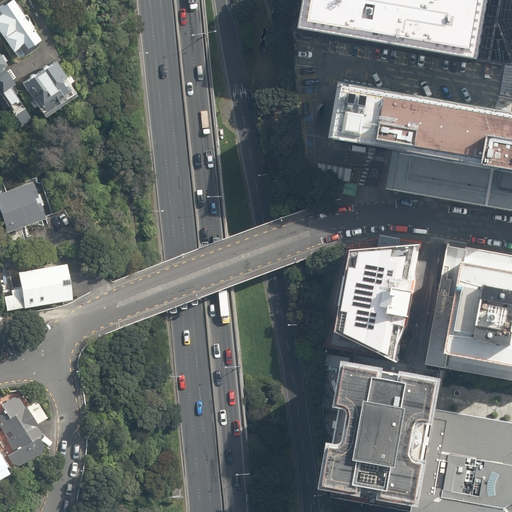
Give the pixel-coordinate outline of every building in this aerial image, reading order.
[(20,12),(12,0),(9,0),(0,6),(0,35),(11,52),(12,51),(17,58),(21,55),(22,56),(35,46),(36,41),(38,40),(33,31),(34,30),(32,27),(29,21),(30,20),(23,11),(20,12)] [(489,0),(302,0),(297,33),(479,65),(489,0)] [(1,67),(5,65),(3,62),(5,60),(0,53),(0,105),(2,108),(7,105),(13,115),(14,114),(21,125),(31,119),(15,95),(18,93),(13,85),(13,84),(11,80),(15,77),(9,69),(6,71),(4,68),(2,69),(1,67)] [(62,72),(55,61),(50,65),(50,64),(47,66),(45,65),(41,67),(41,71),(35,74),(31,73),(28,75),(28,78),(25,80),(26,81),(21,84),(30,97),(27,99),(32,107),(36,105),(44,117),(77,95),(69,83),(72,81),(66,70),(62,72)] [(511,111),(338,82),(328,140),(394,151),(387,189),(511,210),(511,111)] [(0,216),(6,233),(43,220),(42,218),(45,216),(33,185),(30,186),(30,183),(0,194),(0,216)] [(511,255),(449,244),(428,363),(442,366),(511,377),(511,255)] [(397,358),(422,245),(350,251),(334,333),(397,358)] [(23,309),(71,300),(64,265),(17,274),(20,290),(11,292),(12,297),(4,298),(6,311),(22,308),(23,309)] [(440,380),(344,363),(336,407),(346,409),(349,413),(344,441),(340,445),(330,443),(321,492),(419,510),(427,463),(418,460),(415,451),(419,425),(425,422),(433,422),(436,409),(440,380)] [(35,425),(26,411),(20,400),(12,398),(0,404),(0,405),(3,411),(0,412),(0,421),(0,423),(0,422),(0,427),(8,439),(6,440),(14,452),(7,456),(12,465),(19,466),(39,453),(41,447),(37,440),(38,434),(35,428),(35,425)] [(35,425),(48,418),(39,403),(26,411),(35,425)] [(511,511),(511,420),(436,409),(433,422),(425,422),(419,425),(415,451),(418,460),(427,463),(419,510),(419,511),(511,511)] [(0,457),(0,478),(8,474),(5,468),(6,468),(0,457)]
